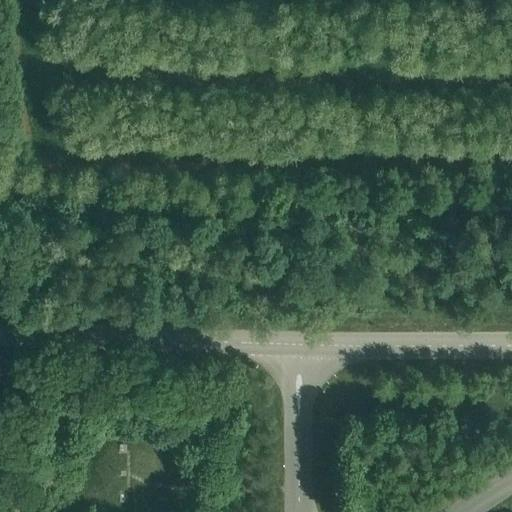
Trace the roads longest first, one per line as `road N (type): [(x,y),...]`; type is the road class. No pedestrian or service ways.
road 1 (unclassified): [(0,336),(300,347)]
road 2 (unclassified): [(296,511),(300,347)]
